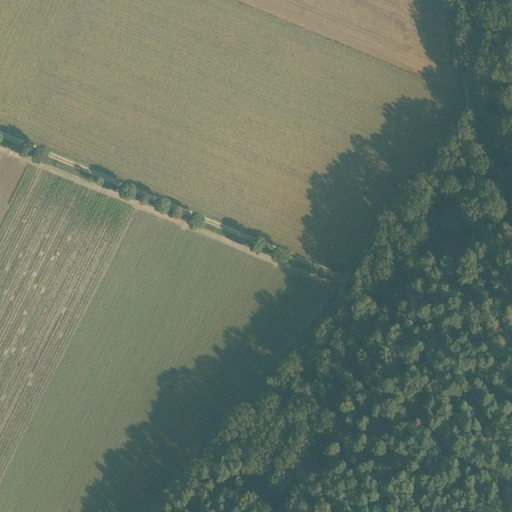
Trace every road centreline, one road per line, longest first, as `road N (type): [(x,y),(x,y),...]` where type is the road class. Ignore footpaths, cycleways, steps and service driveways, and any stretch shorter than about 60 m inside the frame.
road 1 (track): [(243,511),(413,218),(473,144)]
road 2 (track): [(0,136),(341,279)]
road 3 (track): [(341,279),(327,315),(167,511)]
road 4 (track): [(456,133),(341,279)]
road 5 (track): [(452,0),(468,97),(456,133)]
